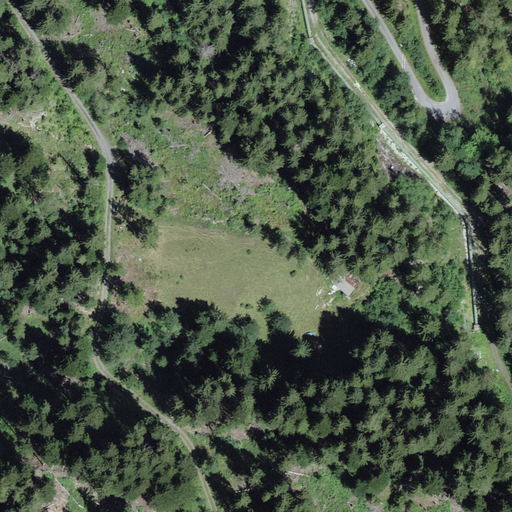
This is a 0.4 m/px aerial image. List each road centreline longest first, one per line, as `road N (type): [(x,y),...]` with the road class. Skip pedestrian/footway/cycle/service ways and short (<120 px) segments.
road 1 (track): [(212,511),(192,450),(106,274),(101,134),(12,0)]
road 2 (unclassified): [(418,0),(455,93),(453,105),(441,110),(427,102),(366,0)]
